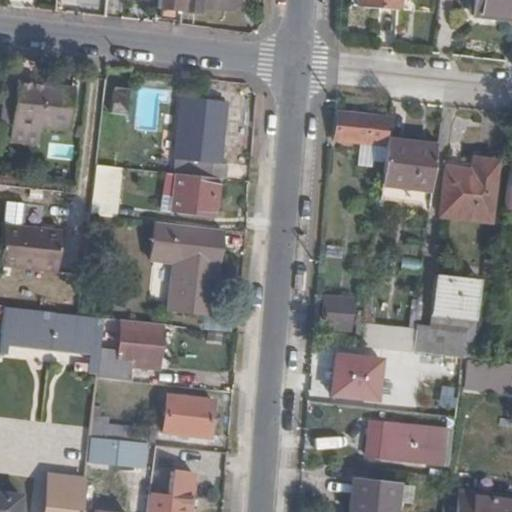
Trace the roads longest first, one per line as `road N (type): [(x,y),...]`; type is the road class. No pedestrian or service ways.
road 1 (residential): [(299,65),(262,511)]
road 2 (residential): [(0,32),(299,65)]
road 3 (residential): [(299,65),(511,89)]
